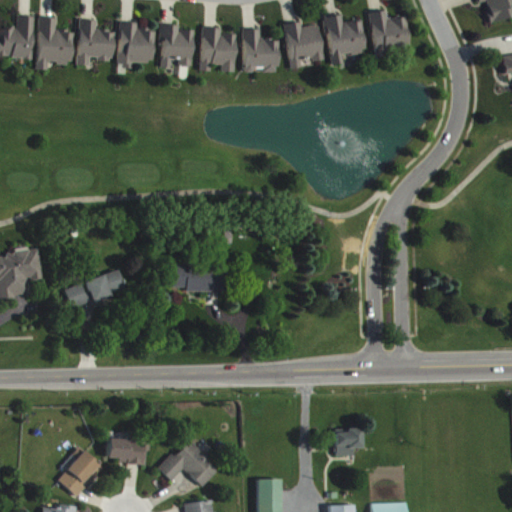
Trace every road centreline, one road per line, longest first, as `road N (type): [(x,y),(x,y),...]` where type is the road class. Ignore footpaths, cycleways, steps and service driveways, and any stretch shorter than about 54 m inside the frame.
road 1 (secondary): [(0,379),(511,365)]
road 2 (residential): [(391,368),(389,227),(414,180),(455,137),(466,93),(458,51),(431,0)]
